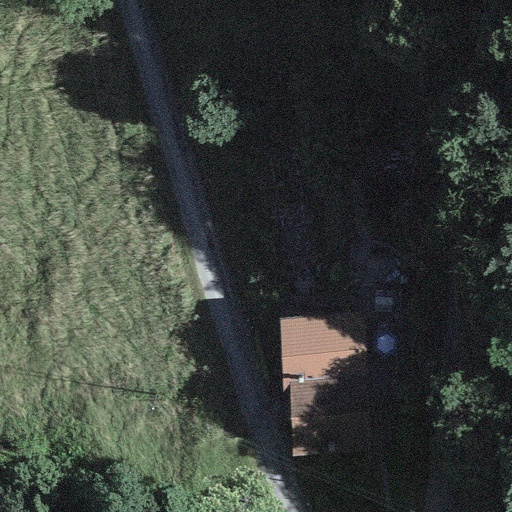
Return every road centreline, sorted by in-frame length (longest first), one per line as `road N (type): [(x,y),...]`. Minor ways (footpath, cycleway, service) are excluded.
road 1 (residential): [(127,0),(291,511)]
road 2 (residential): [(432,511),(497,0)]
